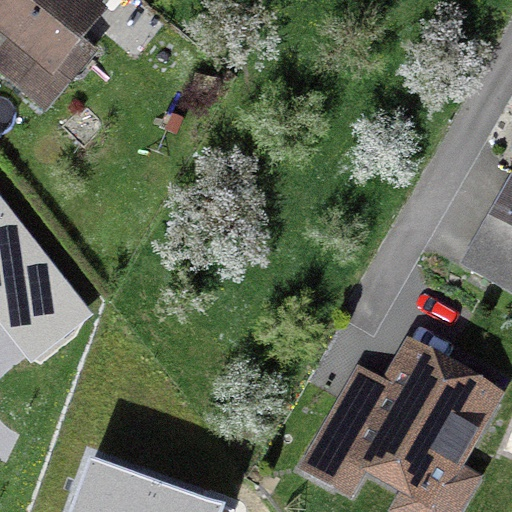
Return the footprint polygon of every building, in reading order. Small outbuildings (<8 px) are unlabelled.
[(0,32),(16,46),(0,64),(0,75),(39,107),(62,79),(50,70),(93,16),(73,0),(9,0),(0,11),(0,32)] [(511,180),(494,211),(511,221),(511,180)] [(93,314),(0,194),(0,321),(31,362),(93,314)] [(511,221),(494,211),(464,261),(511,289),(511,221)] [(358,370),(302,467),(352,495),(367,471),(400,490),(389,508),(395,511),(456,511),(476,478),(450,463),(486,401),(407,356),(389,388),(358,370)] [(219,511),(222,504),(89,458),(70,511),(219,511)]
